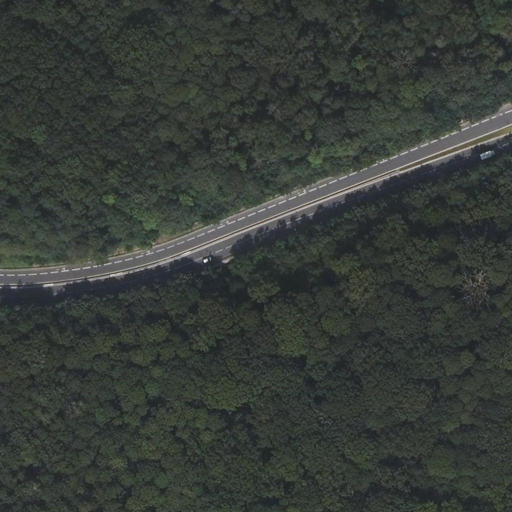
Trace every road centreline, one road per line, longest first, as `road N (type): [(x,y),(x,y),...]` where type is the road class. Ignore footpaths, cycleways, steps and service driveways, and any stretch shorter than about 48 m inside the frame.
road 1 (secondary): [(511,115),(177,250),(115,269),(0,281)]
road 2 (secondary): [(0,298),(154,275),(511,138)]
road 3 (track): [(0,117),(134,203),(177,250)]
